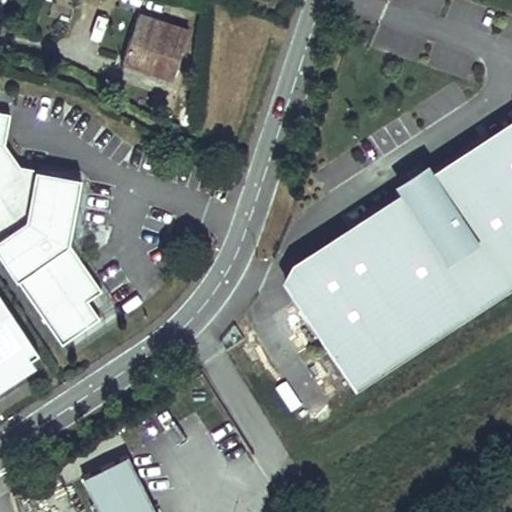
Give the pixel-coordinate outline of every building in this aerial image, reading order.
[(139,13),(123,60),(174,76),(191,29),(139,13)] [(12,112),(0,110),(0,252),(62,343),(100,318),(87,299),(102,289),(70,242),(83,177),(22,165),(6,143),(12,112)] [(283,276),(355,388),(511,288),(511,117),(291,254),(283,276)] [(237,167),(226,163),(219,181),(230,185),(237,167)] [(0,374),(39,349),(0,289),(0,374)] [(157,511),(128,453),(83,475),(101,511),(157,511)]
